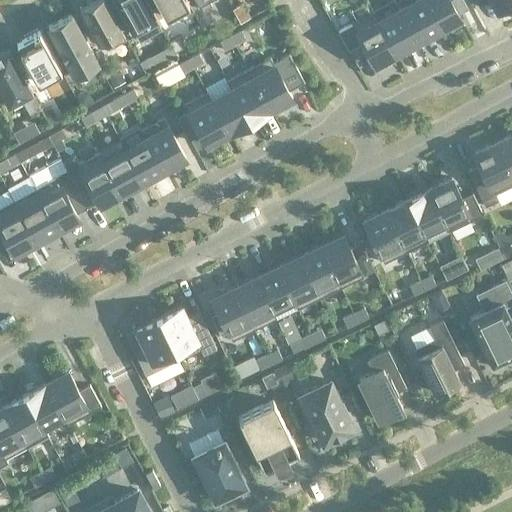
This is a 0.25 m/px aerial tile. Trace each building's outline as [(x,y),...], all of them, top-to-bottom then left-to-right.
[(104,0),(89,0),(78,6),(98,42),(120,29),(104,0)] [(145,0),(115,0),(132,29),(143,24),(147,32),(158,26),(158,27),(160,26),(145,0)] [(186,0),(156,0),(164,14),(187,1),(186,0)] [(416,38),(437,27),(422,0),(408,0),(398,6),(416,38)] [(459,15),(450,0),(422,0),(437,27),(459,15)] [(242,2),(241,2),(233,6),(240,19),(249,14),(242,2)] [(398,6),(377,17),(395,50),(416,38),(398,6)] [(350,21),(355,29),(373,62),(395,50),(377,17),(372,9),(350,21)] [(65,58),(65,57),(73,73),(96,60),(69,11),(47,24),(58,44),(65,58)] [(228,33),(233,41),(244,36),(239,27),(228,33)] [(59,67),(38,28),(15,41),(36,79),(59,67)] [(178,33),(168,38),(174,49),(184,44),(178,33)] [(223,47),(233,41),(228,33),(218,38),(223,47)] [(6,46),(0,49),(0,88),(7,102),(19,95),(28,111),(39,105),(29,88),(6,46)] [(186,56),(191,64),(202,59),(197,50),(186,56)] [(269,106),(291,94),(268,53),(246,65),(269,106)] [(148,54),(141,58),(139,59),(144,68),(153,63),(148,54)] [(181,70),(191,64),(186,56),(176,61),(181,70)] [(150,78),(160,94),(185,79),(174,62),(150,78)] [(248,118),(269,106),(246,65),(225,77),(230,85),(248,118)] [(116,68),(108,72),(106,73),(112,84),(122,79),(116,68)] [(230,85),(209,97),(227,129),(248,118),(230,85)] [(121,91),(126,100),(136,94),(132,86),(121,91)] [(87,88),(77,94),(82,103),(92,97),(87,88)] [(205,141),(227,129),(209,97),(204,88),(182,100),(205,141)] [(115,106),(126,100),(121,91),(111,97),(115,106)] [(49,104),(48,105),(41,109),(48,123),(57,118),(49,104)] [(89,109),(79,114),(84,123),(94,117),(89,109)] [(162,114),(140,126),(144,134),(162,166),(184,154),(166,122),(162,114)] [(78,116),(70,121),(73,128),(82,123),(78,116)] [(139,123),(118,135),(123,145),(141,178),(162,166),(144,134),(140,126),(139,123)] [(20,126),(13,130),(12,130),(17,140),(26,136),(20,126)] [(511,129),(495,138),(511,173),(511,129)] [(511,173),(495,138),(472,149),(478,161),(466,167),(483,203),(497,197),(494,190),(511,181),(511,173)] [(35,160),(54,151),(47,139),(29,148),(35,160)] [(14,150),(18,159),(29,153),(24,144),(14,150)] [(123,145),(102,157),(120,189),(141,178),(123,145)] [(73,153),(61,160),(77,188),(87,182),(98,202),(120,189),(102,157),(98,149),(77,160),(73,153)] [(14,150),(3,156),(8,165),(18,159),(14,150)] [(59,156),(26,174),(55,227),(77,215),(66,194),(77,188),(61,160),(59,156)] [(26,174),(5,185),(6,187),(12,197),(34,238),(55,227),(26,174)] [(471,190),(460,195),(450,175),(427,185),(444,219),(448,227),(481,211),(471,190)] [(422,229),(444,219),(427,185),(406,196),(422,229)] [(0,246),(8,242),(12,250),(34,238),(12,197),(6,187),(0,190),(0,246)] [(422,229),(406,196),(384,206),(405,248),(426,238),(422,229)] [(405,248),(384,206),(362,217),(382,259),(405,248)] [(362,273),(341,231),(319,242),(339,284),(362,273)] [(511,237),(498,244),(503,256),(511,252),(511,237)] [(339,284),(319,242),(297,252),(317,294),(339,284)] [(496,246),(474,256),(479,266),(501,256),(496,246)] [(296,305),(317,294),(297,252),(276,263),(292,296),(296,305)] [(444,276),(453,272),(447,259),(438,263),(444,276)] [(511,269),(507,260),(501,263),(500,264),(507,278),(511,274),(511,269)] [(254,273),(270,307),(292,296),(276,263),(254,273)] [(423,286),(434,281),(429,272),(418,277),(423,286)] [(254,273),(232,284),(253,326),(274,315),(270,307),(254,273)] [(412,291),(423,286),(418,277),(408,282),(412,291)] [(470,313),(468,314),(469,316),(490,359),(490,361),(492,360),(511,350),(511,322),(504,307),(511,302),(511,297),(504,280),(490,287),(497,300),(470,313)] [(230,337),(253,326),(232,284),(210,295),(230,337)] [(440,286),(431,291),(430,291),(434,299),(443,294),(440,286)] [(188,322),(179,303),(157,314),(177,356),(210,340),(199,317),(188,322)] [(356,319),(367,313),(362,304),(351,310),(356,319)] [(345,324),(356,319),(351,310),(341,315),(345,324)] [(157,314),(134,325),(143,344),(133,349),(144,372),(177,356),(157,314)] [(376,333),(386,329),(387,328),(380,316),(370,321),(376,333)] [(441,316),(409,332),(415,345),(412,346),(433,389),(457,378),(452,367),(463,361),(441,316)] [(313,339),(323,334),(319,325),(308,330),(313,339)] [(302,345),(313,339),(308,330),(297,336),(302,345)] [(269,360),(280,355),(276,346),(265,351),(269,360)] [(386,347),(366,356),(372,369),(357,376),(377,416),(401,405),(393,390),(396,389),(395,387),(403,383),(386,347)] [(259,366),(269,360),(265,351),(254,357),(259,366)] [(272,369),(286,398),(294,395),(285,376),(292,373),(287,362),(272,369)] [(77,388),(66,368),(44,380),(62,412),(67,421),(99,403),(88,382),(77,388)] [(265,383),(275,378),(270,368),(260,373),(265,383)] [(199,377),(190,382),(195,392),(204,388),(199,377)] [(342,429),(342,428),(350,424),(328,377),(299,391),(321,438),(330,434),(342,429)] [(41,424),(62,412),(44,380),(23,391),(41,424)] [(189,382),(183,386),(189,399),(196,396),(189,382)] [(41,424),(23,391),(2,403),(20,435),(25,444),(46,432),(41,424)] [(162,392),(151,397),(158,411),(169,405),(162,392)] [(203,414),(216,407),(217,407),(212,396),(197,403),(203,414)] [(271,396),(236,413),(262,466),(296,449),(271,396)] [(25,444),(20,435),(2,403),(0,403),(0,461),(5,459),(3,456),(25,444)] [(222,438),(193,452),(214,495),(242,481),(222,438)] [(124,443),(114,448),(113,449),(120,461),(130,456),(124,443)] [(70,452),(75,460),(85,455),(81,446),(70,452)] [(38,469),(43,478),(54,472),(49,463),(38,469)] [(158,482),(156,477),(153,472),(150,466),(143,470),(152,486),(158,482)] [(33,483),(43,478),(38,469),(28,475),(33,483)] [(69,481),(60,486),(58,487),(66,502),(77,495),(69,481)] [(50,484),(41,489),(48,502),(57,498),(50,484)] [(108,495),(80,510),(80,511),(149,511),(135,487),(111,500),(108,495)]
